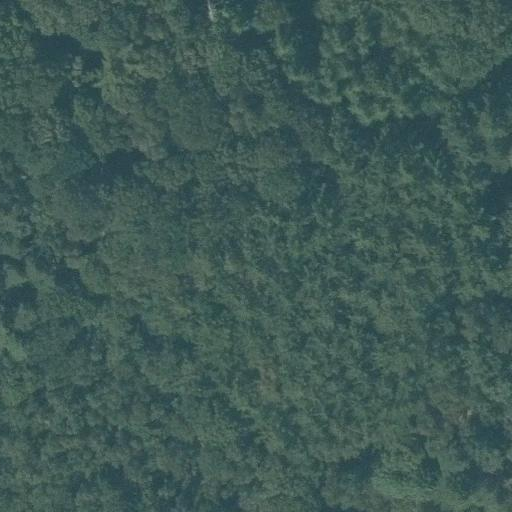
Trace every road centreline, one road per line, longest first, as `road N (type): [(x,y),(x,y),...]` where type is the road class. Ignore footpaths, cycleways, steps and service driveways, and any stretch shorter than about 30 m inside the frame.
road 1 (track): [(315,511),(288,466),(115,292)]
road 2 (track): [(115,292),(0,164)]
